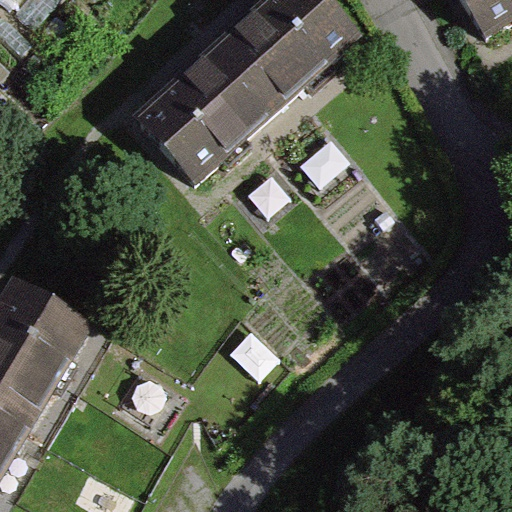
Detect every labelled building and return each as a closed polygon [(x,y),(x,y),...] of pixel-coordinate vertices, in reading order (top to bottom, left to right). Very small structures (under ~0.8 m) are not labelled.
[(511,0),(461,0),(487,40),(511,23),(511,0)] [(230,72),(282,133),(366,62),(313,1),(268,39),(230,72)] [(146,144),(198,205),(282,133),(230,72),(188,108),(146,144)] [(0,355),(0,397),(52,429),(109,335),(38,293),(9,341),(0,355)] [(0,511),(1,511),(52,429),(0,397),(0,511)]
